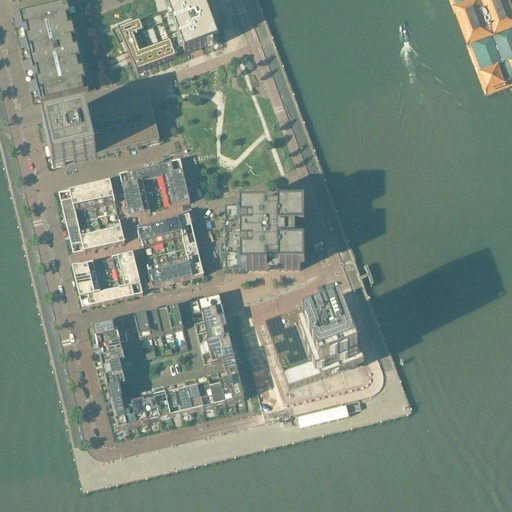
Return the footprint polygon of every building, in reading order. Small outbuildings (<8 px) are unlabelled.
[(202,0),(118,31),(138,74),(219,44),(202,0)] [(511,87),(511,14),(511,11),(506,0),(448,0),(485,98),(511,87)] [(75,4),(19,17),(12,19),(33,107),(74,97),(96,92),(75,4)] [(159,144),(149,101),(79,117),(42,126),(53,169),(128,151),(159,144)] [(203,279),(189,219),(193,218),(191,211),(182,213),(181,208),(190,205),(180,164),(119,179),(121,188),(119,188),(117,183),(58,197),(73,257),(69,258),(71,265),(80,263),(81,268),(72,270),(82,312),(142,297),(140,288),(143,288),(144,293),(147,292),(203,279)] [(295,248),(295,234),(300,234),(299,209),(277,209),(277,213),(271,213),(266,213),(266,209),(224,210),(225,273),(267,273),(267,269),(278,269),(278,272),(300,272),(300,247),(295,248)] [(343,298),(273,324),(298,389),(330,377),(331,382),(374,366),(354,314),(349,316),(343,298)] [(219,299),(189,307),(192,318),(201,316),(201,315),(222,311),(219,299)] [(177,309),(166,312),(172,335),(183,333),(177,309)] [(222,311),(201,315),(201,316),(204,325),(224,320),(222,311)] [(166,312),(156,314),(161,338),(172,335),(166,312)] [(156,314),(145,317),(151,340),(161,338),(156,314)] [(145,317),(134,320),(140,343),(151,340),(145,317)] [(224,320),(204,325),(206,335),(226,330),(224,320)] [(92,330),(95,341),(125,334),(122,323),(92,330)] [(226,330),(206,335),(208,344),(208,345),(229,340),(226,330)] [(127,343),(125,334),(95,341),(97,350),(127,343)] [(199,346),(198,347),(201,358),(201,359),(202,358),(209,357),(209,356),(231,351),(229,340),(208,345),(208,344),(199,346)] [(130,353),(127,343),(97,350),(100,360),(130,353)] [(231,351),(209,356),(209,357),(211,367),(222,364),(234,361),(231,351)] [(132,363),(130,353),(100,360),(102,370),(132,363)] [(222,364),(225,376),(226,375),(234,406),(244,403),(234,361),(222,364)] [(134,373),(132,363),(102,370),(105,381),(134,373)] [(137,385),(134,373),(105,381),(107,392),(119,389),(137,385)] [(226,375),(225,376),(217,378),(224,408),(234,406),(226,375)] [(224,408),(217,378),(207,380),(214,410),(224,408)] [(214,410),(207,380),(195,383),(203,413),(214,410)] [(203,413),(195,383),(185,385),(192,415),(203,413)] [(192,415),(185,385),(173,388),(180,418),(192,415)] [(180,418),(173,388),(163,391),(170,421),(180,418)] [(122,400),(119,389),(107,392),(117,433),(127,431),(123,413),(120,401),(122,401),(122,400)] [(170,421),(163,391),(152,393),(159,423),(170,421)] [(159,423),(152,393),(140,396),(147,426),(159,423)] [(147,426),(140,396),(129,399),(132,410),(137,429),(147,426)] [(127,431),(137,429),(132,410),(123,412),(123,413),(127,431)]
